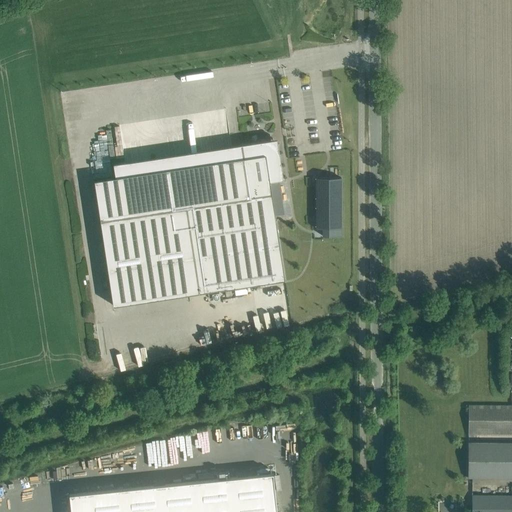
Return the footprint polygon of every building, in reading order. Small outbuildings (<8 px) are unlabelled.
[(113,305),(285,279),(270,181),(283,179),(279,150),(278,150),(278,148),(276,146),(275,145),(272,143),(270,142),(268,141),(266,141),(242,144),(244,158),(165,170),(164,164),(151,166),(152,172),(127,175),(125,162),(113,164),(115,177),(94,180),(113,305)] [(341,173),(317,174),(318,224),(325,224),(325,231),(343,231),(341,173)] [(511,441),(468,442),(468,478),(511,478),(511,404),(468,405),(468,436),(474,436),(474,434),(511,434),(511,441)] [(272,437),(272,425),(254,426),(255,438),(272,437)] [(276,511),(273,473),(69,494),(71,511),(276,511)] [(511,511),(511,494),(471,494),(470,511),(511,511)]
